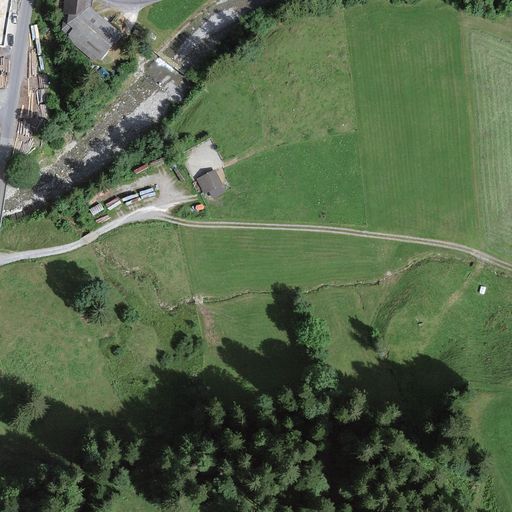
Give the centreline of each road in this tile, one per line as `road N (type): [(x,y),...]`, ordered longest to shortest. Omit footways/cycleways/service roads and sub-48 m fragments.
road 1 (track): [(511,268),(446,244),(149,217),(72,246),(0,260)]
road 2 (unclassified): [(0,182),(29,0)]
